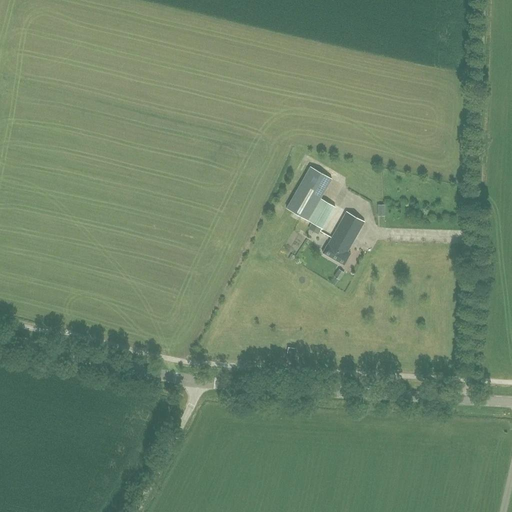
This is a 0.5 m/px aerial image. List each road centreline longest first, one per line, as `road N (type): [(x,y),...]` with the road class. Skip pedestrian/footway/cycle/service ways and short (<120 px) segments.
road 1 (track): [(468,380),(484,0)]
road 2 (tertiary): [(511,402),(198,384)]
road 3 (tertiary): [(198,384),(0,336)]
road 4 (unclassified): [(136,511),(198,384)]
